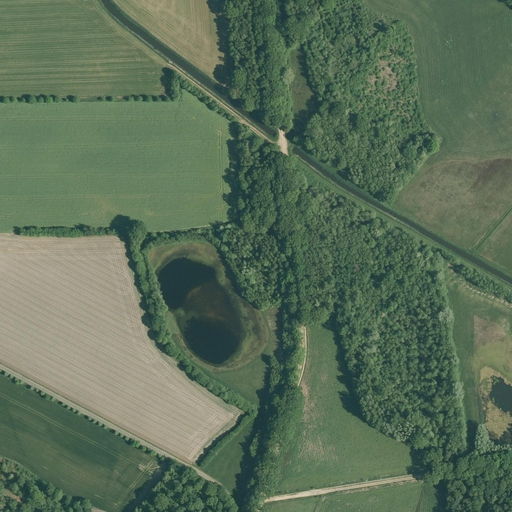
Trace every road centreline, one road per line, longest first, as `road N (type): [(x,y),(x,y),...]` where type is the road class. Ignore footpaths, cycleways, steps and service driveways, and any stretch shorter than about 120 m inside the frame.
road 1 (track): [(260,501),(302,350),(283,148)]
road 2 (unclassified): [(235,511),(207,477),(0,366)]
road 3 (track): [(283,148),(332,187),(511,291)]
road 4 (track): [(260,501),(511,462)]
road 5 (track): [(282,134),(270,0)]
